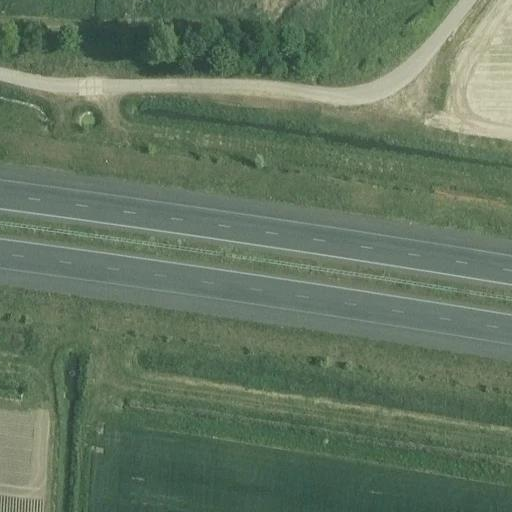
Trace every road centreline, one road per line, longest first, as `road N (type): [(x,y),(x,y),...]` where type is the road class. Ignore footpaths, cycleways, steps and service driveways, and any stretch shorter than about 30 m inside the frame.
road 1 (motorway): [(0,256),(511,332)]
road 2 (motorway): [(511,272),(0,196)]
